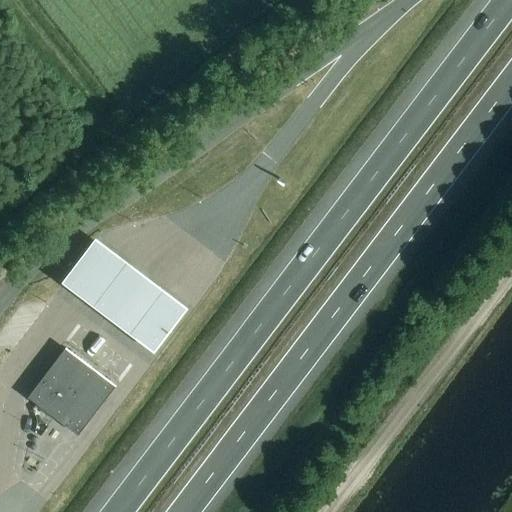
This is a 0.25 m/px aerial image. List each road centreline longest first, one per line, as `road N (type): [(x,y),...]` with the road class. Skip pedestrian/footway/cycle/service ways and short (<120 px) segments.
road 1 (motorway): [(508,0),(117,511)]
road 2 (motorway): [(185,511),(511,82)]
road 3 (track): [(511,271),(332,511)]
